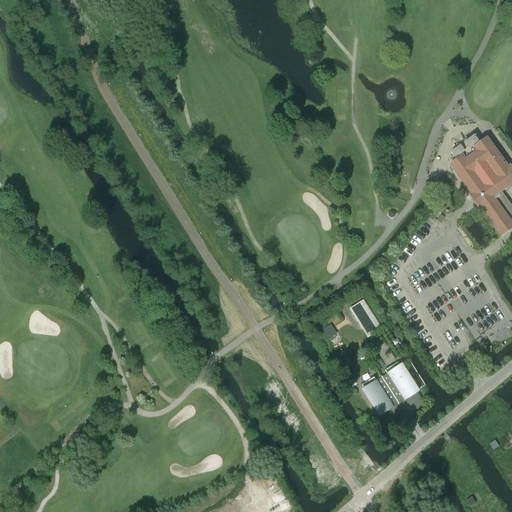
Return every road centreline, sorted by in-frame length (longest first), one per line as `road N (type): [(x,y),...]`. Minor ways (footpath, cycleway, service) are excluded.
road 1 (unclassified): [(343,511),(511,367)]
road 2 (track): [(191,383),(235,423),(259,511)]
